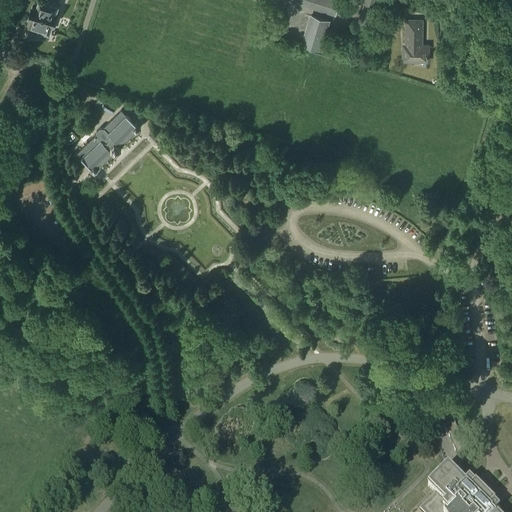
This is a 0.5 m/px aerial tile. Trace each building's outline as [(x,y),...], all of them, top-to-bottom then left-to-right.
[(286,0),(313,8),(336,15),(340,1),(336,0),(286,0)] [(365,39),(376,0),(365,0),(354,36),(365,39)] [(48,4),(49,2),(45,1),(44,3),(40,2),(40,1),(39,1),(37,8),(32,7),(29,17),(31,18),(28,26),(49,32),(52,24),(53,24),(56,14),(55,13),(57,6),(56,6),(48,4)] [(320,48),(328,20),(311,16),(303,43),(320,48)] [(422,50),(423,19),(406,19),(405,50),(403,49),(403,61),(428,61),(428,50),(422,50)] [(96,134),(77,153),(91,168),(90,168),(94,172),(99,168),(98,167),(113,152),(118,152),(120,150),(120,145),(135,131),(136,132),(141,127),(137,123),(137,124),(126,113),(121,109),(118,112),(102,128),(100,128),(96,131),(96,134)] [(467,454),(454,424),(445,428),(458,458),(467,454)] [(474,485),(469,480),(465,484),(448,467),(444,470),(441,467),(428,480),(431,483),(428,487),(435,494),(419,510),(420,511),(498,511),(500,511),(494,505),(500,500),(489,489),(480,480),(474,485)]
